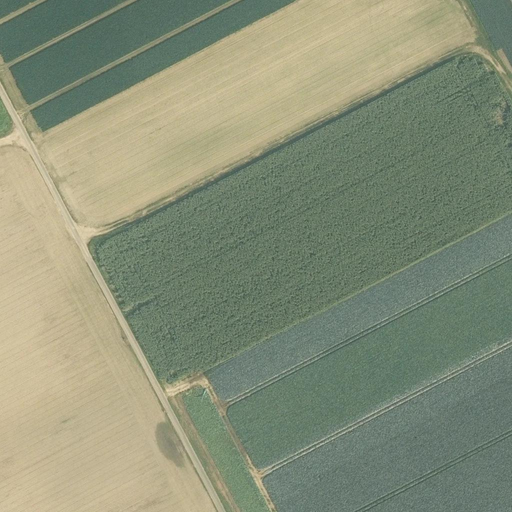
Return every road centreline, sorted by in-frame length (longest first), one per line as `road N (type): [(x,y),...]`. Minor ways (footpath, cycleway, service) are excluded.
road 1 (track): [(511,78),(458,49),(82,247)]
road 2 (track): [(0,89),(221,511)]
